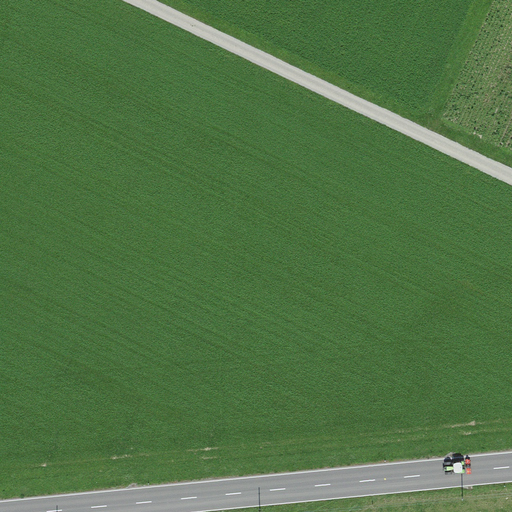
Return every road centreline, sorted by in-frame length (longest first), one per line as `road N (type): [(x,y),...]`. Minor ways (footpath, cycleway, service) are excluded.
road 1 (primary): [(50,511),(511,467)]
road 2 (track): [(139,0),(511,177)]
